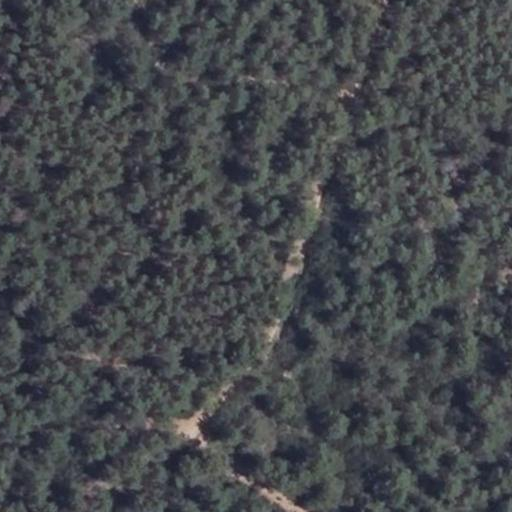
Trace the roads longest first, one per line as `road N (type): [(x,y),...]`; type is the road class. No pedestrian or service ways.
road 1 (track): [(399,0),(329,166),(286,313),(196,426),(76,511)]
road 2 (track): [(196,426),(297,511)]
